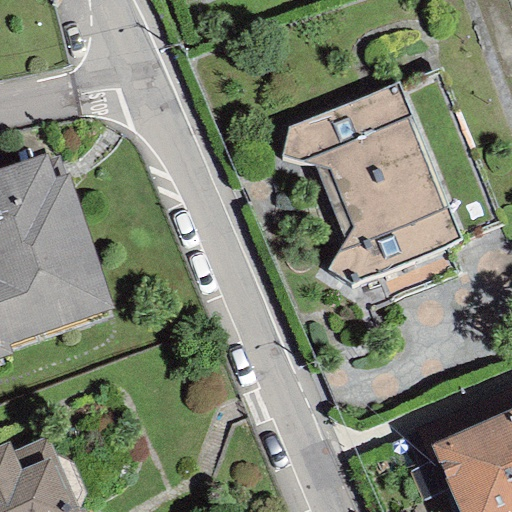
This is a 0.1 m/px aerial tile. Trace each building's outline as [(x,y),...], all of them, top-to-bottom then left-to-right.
[(447,215),(411,124),(416,122),(403,89),(292,133),(286,160),(320,169),(350,246),(333,273),(354,288),(464,244),(452,213),(447,215)] [(46,198),(39,175),(0,187),(0,351),(1,351),(0,348),(0,336),(97,305),(61,193),(46,198)] [(443,456),(511,427),(511,394),(420,432),(432,461),(443,456)] [(511,511),(511,427),(443,456),(467,511),(511,511)] [(19,487),(8,459),(0,462),(0,511),(63,511),(50,476),(19,487)]
